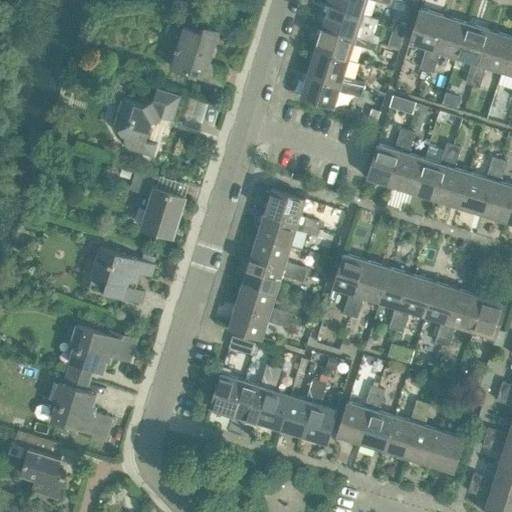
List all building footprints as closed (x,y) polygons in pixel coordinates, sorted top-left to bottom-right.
[(390,0),(329,0),(329,3),(363,14),(367,0),(375,0),(389,4),(390,0)] [(358,30),(363,14),(329,3),(322,26),(377,43),(379,36),(358,30)] [(426,70),(444,15),(420,8),(409,42),(426,47),(420,68),(426,70)] [(456,57),(467,22),(444,15),(426,70),(434,73),(440,52),(456,57)] [(472,84),(490,29),(467,22),(456,57),(472,61),(465,82),(472,84)] [(205,77),(219,30),(204,26),(203,32),(183,26),(177,46),(176,45),(175,49),(176,49),(171,67),(205,77)] [(377,43),(322,26),(314,49),(349,59),(354,44),(375,50),(377,43)] [(501,71),(511,38),(511,36),(490,29),(472,84),(479,87),(486,66),(501,71)] [(511,96),(511,38),(501,71),(511,74),(511,93),(511,97),(511,96)] [(344,75),(349,59),(314,49),(307,72),(363,89),(365,82),(344,75)] [(361,96),(363,89),(307,72),(300,95),(334,106),(340,89),(361,96)] [(124,92),(127,84),(114,80),(112,89),(124,92)] [(146,142),(153,119),(159,116),(173,120),(181,95),(157,88),(154,100),(144,105),(122,98),(115,122),(122,136),(125,137),(124,141),(129,149),(153,156),(157,145),(146,142)] [(391,185),(409,130),(401,127),(394,148),(378,143),(367,177),(391,185)] [(414,192),(425,158),(408,152),(415,132),(409,130),(391,185),(414,192)] [(437,199),(454,144),(447,142),(440,162),(425,158),(414,192),(437,199)] [(460,206),(471,172),(454,167),(461,146),(454,144),(437,199),(460,206)] [(483,214),(500,159),(493,156),(486,177),(471,172),(460,206),(483,214)] [(506,221),(511,199),(511,184),(500,181),(507,161),(500,159),(483,214),(506,221)] [(173,235),(185,196),(159,188),(163,177),(136,168),(130,189),(152,195),(143,226),(173,235)] [(301,215),(306,198),(271,187),(264,210),(319,228),(321,221),(301,215)] [(291,244),(296,229),(317,235),(319,228),(264,210),(257,233),(291,244)] [(286,261),(291,244),(257,233),(250,257),(305,274),(307,267),(286,261)] [(152,275),(156,263),(100,246),(91,275),(107,280),(104,291),(124,297),(128,285),(136,288),(138,279),(141,272),(152,275)] [(350,315),(368,260),(344,252),(333,287),(350,292),(343,313),(350,315)] [(277,290),(282,274),(303,281),(305,274),(250,257),(243,280),(277,290)] [(379,301),(390,267),(368,260),(350,315),(357,317),(364,296),(379,301)] [(396,329),(413,274),(390,267),(379,301),(396,306),(389,327),(396,329)] [(426,316),(436,281),(413,274),(396,329),(403,331),(410,311),(426,316)] [(272,306),(277,290),(243,280),(235,303),(291,320),(293,313),(272,306)] [(442,344),(459,288),(436,281),(426,316),(441,321),(435,341),(442,344)] [(470,330),(481,295),(459,288),(442,344),(449,346),(455,325),(470,330)] [(495,337),(506,303),(481,295),(470,330),(487,335),(485,341),(493,343),(494,337),(495,337)] [(262,337),(268,320),(288,327),(291,320),(235,303),(228,326),(262,337)] [(129,360),(136,338),(110,330),(109,334),(76,324),(70,342),(79,345),(74,361),(68,359),(68,360),(70,360),(67,371),(56,368),(97,381),(90,378),(93,367),(103,370),(103,369),(99,368),(102,358),(109,360),(111,355),(118,357),(129,360)] [(252,353),(255,342),(232,335),(229,346),(252,353)] [(257,421),(274,365),(267,363),(260,384),(245,379),(234,414),(257,421)] [(280,428),(290,394),(274,389),(281,368),(274,365),(257,421),(280,428)] [(480,383),(485,367),(476,365),(471,380),(480,383)] [(234,414),(245,379),(228,374),(230,369),(223,366),(221,372),(210,406),(234,414)] [(112,416),(101,412),(94,410),(95,405),(88,403),(91,393),(95,394),(96,393),(86,390),(90,379),(97,381),(56,368),(56,369),(66,372),(63,383),(58,382),(52,400),(61,403),(56,418),(51,416),(50,418),(80,427),(78,431),(105,439),(112,416)] [(302,435),(320,380),(313,378),(306,398),(290,394),(280,428),(302,435)] [(326,442),(337,408),(320,403),(326,382),(320,380),(302,435),(326,442)] [(511,393),(511,383),(503,380),(500,390),(511,393)] [(360,442),(378,387),(371,384),(364,405),(348,400),(337,435),(360,442)] [(473,405),(478,389),(469,386),(464,402),(473,405)] [(384,449),(395,415),(378,410),(385,389),(378,387),(360,442),(384,449)] [(511,419),(511,393),(500,390),(497,399),(511,403),(511,418),(511,419)] [(407,456),(424,401),(417,399),(410,420),(395,415),(384,449),(407,456)] [(429,463),(440,429),(424,424),(431,403),(424,401),(407,456),(429,463)] [(511,444),(511,419),(508,432),(488,426),(485,436),(511,444)] [(453,471),(464,436),(463,436),(465,431),(458,428),(456,434),(440,429),(429,463),(453,471)] [(66,471),(53,468),(61,442),(18,429),(14,443),(28,448),(21,473),(36,477),(32,490),(58,498),(66,471)] [(511,469),(511,444),(485,436),(482,445),(502,451),(498,465),(511,469)] [(511,494),(511,469),(498,465),(494,478),(474,472),(471,482),(511,494)] [(485,511),(511,511),(511,494),(471,482),(468,491),(488,497),(483,511),(485,511)] [(36,511),(37,511),(0,498),(0,511),(36,511)]
